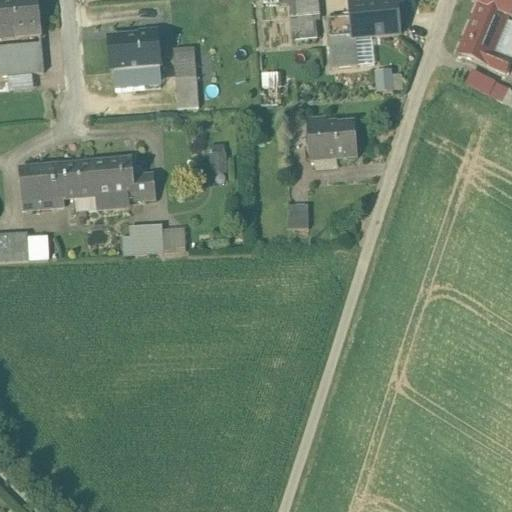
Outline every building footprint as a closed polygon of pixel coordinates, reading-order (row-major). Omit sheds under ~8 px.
[(0,41),(1,41),(41,37),(37,1),(24,3),(23,0),(11,0),(12,4),(0,4),(0,41)] [(321,0),(287,0),(289,18),(323,15),(321,0)] [(396,4),(369,7),(368,0),(354,0),(349,1),(351,19),(326,21),(331,71),(357,69),(354,41),(399,37),(396,4)] [(511,0),(475,0),(474,4),(477,6),(456,57),(487,69),(492,55),(505,24),(508,18),(511,19),(511,18),(511,0)] [(291,19),(292,38),(318,37),(317,18),(291,19)] [(492,55),(511,62),(511,60),(511,52),(508,51),(511,41),(511,26),(505,24),(492,55)] [(156,36),(109,40),(112,74),(140,71),(141,79),(159,78),(156,36)] [(45,45),(0,48),(0,79),(47,76),(45,45)] [(197,50),(175,51),(178,110),(200,109),(197,50)] [(511,62),(492,55),(487,69),(505,77),(511,62)] [(391,72),(374,73),(375,94),(393,93),(391,72)] [(511,95),(509,94),(470,77),(465,86),(489,98),(511,110),(511,95)] [(353,126),(326,128),(325,120),(306,122),(309,163),(314,163),(314,170),(335,168),(335,161),(356,159),(353,126)] [(209,153),(209,174),(226,174),(226,153),(209,153)] [(131,163),(91,166),(95,207),(96,207),(97,213),(123,210),(128,205),(155,202),(152,178),(132,179),(131,163)] [(91,166),(21,172),(25,213),(63,210),(63,202),(77,201),(77,209),(95,207),(91,166)] [(15,203),(0,203),(0,214),(1,236),(16,235),(15,203)] [(308,231),(307,211),(287,211),(288,232),(308,231)] [(162,227),(133,228),(134,257),(163,256),(162,227)] [(0,239),(0,262),(48,261),(47,237),(0,239)]
